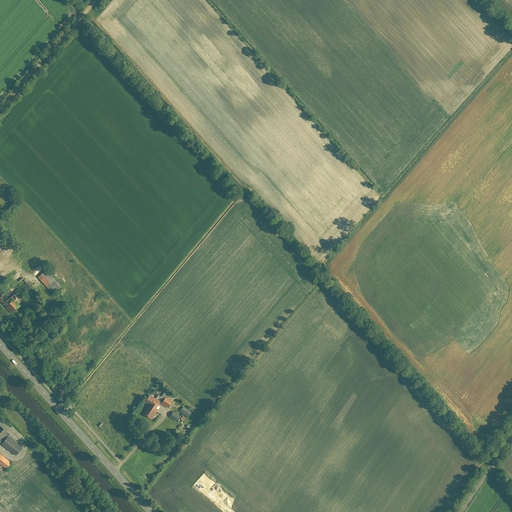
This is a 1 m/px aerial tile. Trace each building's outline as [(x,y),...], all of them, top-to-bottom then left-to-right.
[(62,286),(47,270),(37,280),(52,295),(62,286)] [(12,306),(32,289),(22,277),(2,294),(12,306)] [(167,397),(174,401),(176,398),(166,391),(162,396),(160,395),(157,399),(162,402),(161,403),(163,404),(167,397)] [(157,399),(151,395),(146,403),(149,405),(143,413),(153,419),(160,410),(158,408),(161,403),(162,402),(157,399)] [(174,401),(167,397),(163,404),(162,404),(170,409),(174,401)] [(194,413),(185,407),(181,412),(190,418),(194,413)] [(182,417),(175,411),(171,417),(178,423),(182,417)] [(23,448),(9,437),(2,446),(16,457),(23,448)] [(12,463),(0,452),(0,464),(6,470),(12,463)]
